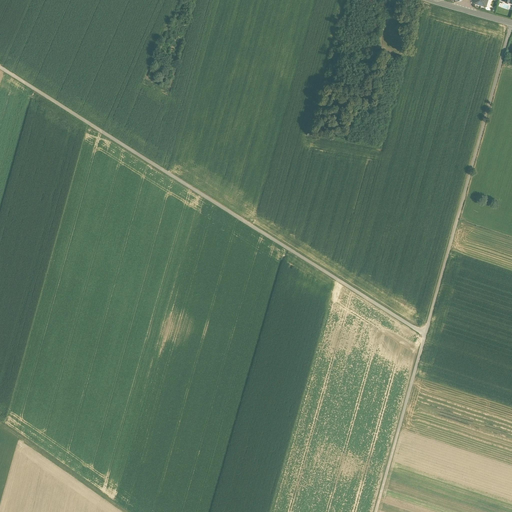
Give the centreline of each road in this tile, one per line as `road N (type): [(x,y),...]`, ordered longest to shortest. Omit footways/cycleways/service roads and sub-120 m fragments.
road 1 (track): [(511,23),(375,511)]
road 2 (track): [(0,68),(425,334)]
road 3 (track): [(0,424),(124,511)]
